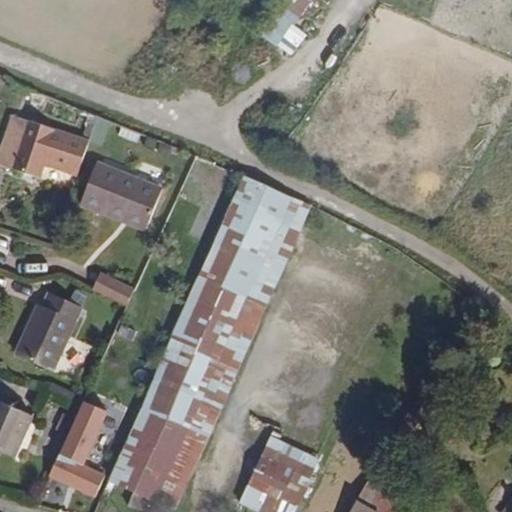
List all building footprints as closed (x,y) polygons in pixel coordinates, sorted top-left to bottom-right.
[(281,0),(256,31),(275,47),(314,0),(281,0)] [(0,119),(8,102),(0,98),(0,119)] [(84,188),(96,163),(33,134),(16,169),(53,186),(58,176),(84,188)] [(151,236),(164,207),(114,185),(100,218),(125,230),(128,226),(151,236)] [(125,230),(149,240),(151,236),(128,226),(125,230)] [(235,385),(283,279),(220,251),(135,434),(116,474),(143,486),(161,494),(181,503),(235,385)] [(133,302),(139,288),(113,276),(107,289),(133,302)] [(44,366),(68,313),(43,302),(38,312),(34,311),(15,352),(44,366)] [(0,452),(18,461),(36,420),(0,403),(0,452)] [(415,446),(422,449),(434,429),(418,410),(402,437),(415,446)] [(76,461),(94,421),(82,417),(52,481),(96,495),(107,472),(76,461)] [(258,511),(297,511),(321,456),(269,434),(239,504),(258,511)] [(396,476),(415,446),(402,437),(388,460),(375,483),(379,486),(388,471),(396,476)] [(402,511),(408,502),(379,486),(375,483),(357,511),(402,511)] [(138,499),(154,507),(161,494),(143,486),(138,499)]
